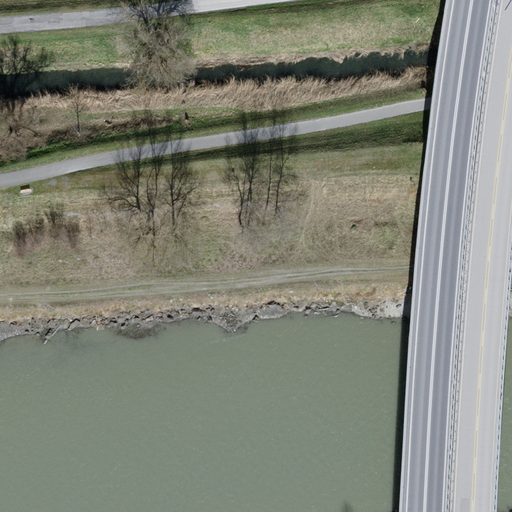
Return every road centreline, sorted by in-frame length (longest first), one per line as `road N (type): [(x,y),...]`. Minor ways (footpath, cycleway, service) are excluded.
road 1 (unclassified): [(511,101),(410,107),(0,180)]
road 2 (primary): [(472,0),(443,224),(425,511)]
road 3 (primary): [(473,511),(492,213),(511,54)]
road 4 (track): [(0,23),(236,0)]
